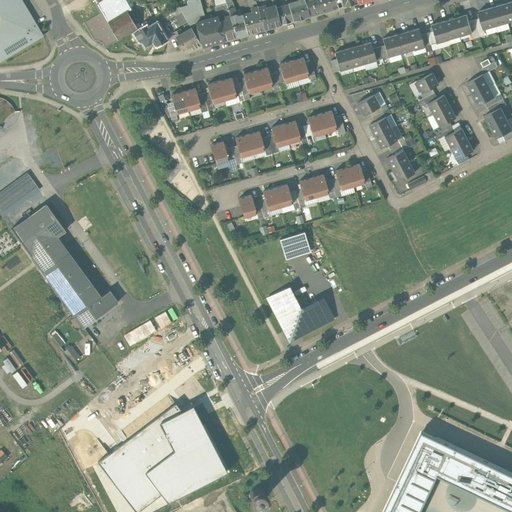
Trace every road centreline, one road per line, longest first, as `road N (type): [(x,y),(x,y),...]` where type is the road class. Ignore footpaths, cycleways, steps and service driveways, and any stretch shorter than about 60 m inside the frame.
road 1 (tertiary): [(90,101),(242,398)]
road 2 (unclassified): [(511,256),(242,398)]
road 3 (residential): [(302,34),(180,67),(106,75)]
road 4 (residential): [(489,156),(393,205),(363,148)]
road 5 (residential): [(363,148),(236,186)]
road 6 (residential): [(336,94),(210,134)]
road 7 (tertiary): [(242,398),(299,511)]
